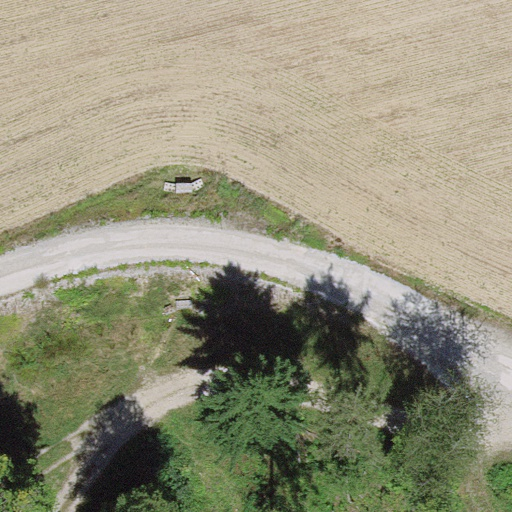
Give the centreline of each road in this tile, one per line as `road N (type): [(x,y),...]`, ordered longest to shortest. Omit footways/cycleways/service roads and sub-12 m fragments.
road 1 (track): [(0,280),(83,248),(254,256),(511,355)]
road 2 (track): [(254,256),(212,348),(156,396),(60,511)]
